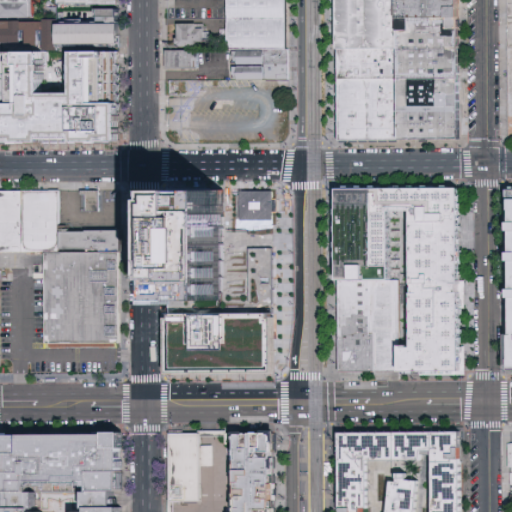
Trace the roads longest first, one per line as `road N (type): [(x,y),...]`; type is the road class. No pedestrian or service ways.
road 1 (residential): [(486,0),(488,399)]
road 2 (secondary): [(144,354),(145,0)]
road 3 (secondary): [(0,168),(300,165)]
road 4 (residential): [(300,165),(294,401)]
road 5 (secondary): [(300,165),(511,163)]
road 6 (residential): [(300,0),(300,165)]
